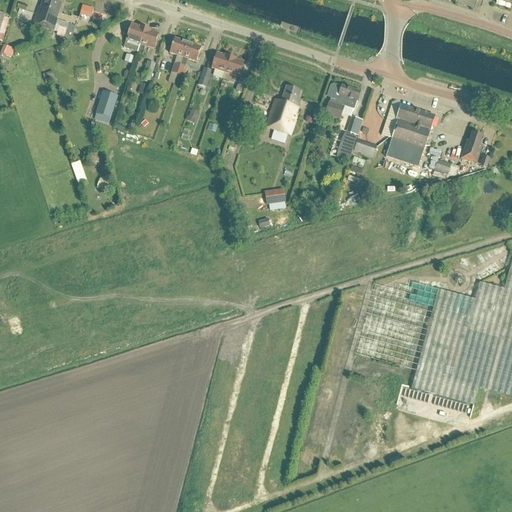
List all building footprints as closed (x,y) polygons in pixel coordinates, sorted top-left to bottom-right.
[(58,14),(61,4),(60,3),(61,0),(40,0),(43,1),(40,9),(39,8),(33,26),(53,33),(57,20),(55,19),(57,14),(58,14)] [(511,0),(479,0),(483,1),(483,0),(497,0),(496,5),(511,10),(511,0)] [(18,4),(17,9),(26,12),(27,7),(18,4)] [(85,9),(84,17),(91,18),(93,11),(85,9)] [(140,45),(145,30),(132,26),(127,41),(140,45)] [(59,28),(56,36),(64,39),(67,30),(59,28)] [(145,30),(140,45),(141,46),(138,54),(143,56),(146,47),(152,50),(157,35),(145,30)] [(43,31),(40,41),(48,43),(51,34),(43,31)] [(108,47),(111,34),(97,31),(94,43),(108,47)] [(183,59),(187,44),(174,40),(170,54),(183,59)] [(187,44),(183,59),(196,63),(200,49),(187,44)] [(2,51),(1,55),(10,59),(11,59),(11,58),(13,53),(14,51),(4,47),(2,51)] [(113,53),(108,68),(116,70),(121,55),(113,53)] [(225,74),(230,59),(217,55),(212,69),(225,74)] [(230,59),(225,74),(238,78),(243,63),(230,59)] [(150,85),(156,65),(148,63),(142,82),(150,85)] [(174,64),(171,73),(177,76),(180,66),(174,64)] [(180,66),(177,76),(183,77),(186,68),(180,66)] [(206,89),(212,72),(204,69),(198,86),(206,89)] [(141,84),(138,94),(144,96),(147,86),(141,84)] [(341,88),(334,86),(330,88),(327,97),(331,98),(325,116),(340,120),(344,108),(354,111),(357,102),(360,93),(341,87),(341,88)] [(295,115),(299,101),(297,100),(300,93),(285,88),(280,103),(275,101),(265,128),(289,137),(296,115),(295,115)] [(108,123),(116,98),(105,94),(97,119),(108,123)] [(124,100),(122,106),(128,108),(130,102),(124,100)] [(381,136),(391,140),(390,143),(385,159),(416,170),(422,154),(434,118),(417,112),(409,109),(401,106),(400,106),(400,104),(395,102),(392,104),(391,108),(381,136)] [(358,137),(363,122),(352,118),(347,134),(358,137)] [(117,124),(115,129),(125,133),(126,128),(117,124)] [(209,124),(206,131),(214,134),(217,127),(209,124)] [(349,164),(358,138),(345,134),(337,160),(349,164)] [(480,146),(483,137),(472,134),(469,142),(466,142),(460,160),(476,165),(482,147),(480,146)] [(104,146),(116,150),(115,154),(127,157),(130,144),(98,135),(97,138),(105,140),(104,146)] [(328,138),(319,160),(329,164),(338,142),(328,138)] [(373,159),(377,147),(358,141),(354,152),(373,159)] [(487,170),(490,160),(483,157),(480,167),(487,170)] [(346,171),(348,166),(337,162),(335,167),(346,171)] [(448,176),(451,166),(438,162),(435,172),(448,176)] [(68,176),(58,179),(62,193),(72,190),(68,176)] [(332,180),(331,185),(343,188),(344,184),(332,180)] [(83,186),(80,194),(92,197),(94,190),(83,186)] [(283,191),(265,194),(266,207),(285,204),(283,191)] [(303,193),(295,199),(299,205),(308,198),(303,193)] [(305,212),(297,218),(302,224),(309,218),(305,212)] [(511,398),(511,263),(505,291),(480,284),(475,301),(438,291),(411,390),(474,407),(480,389),(511,398)]
